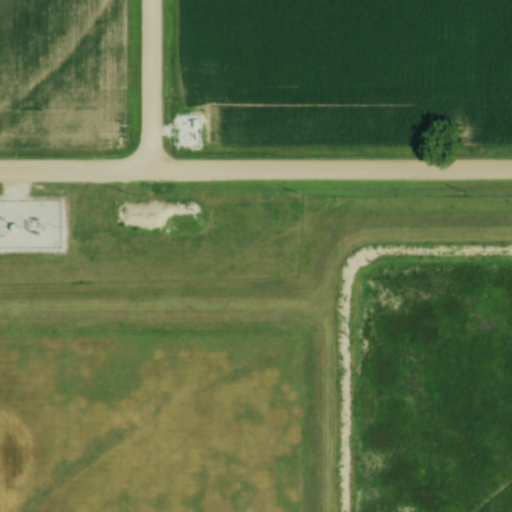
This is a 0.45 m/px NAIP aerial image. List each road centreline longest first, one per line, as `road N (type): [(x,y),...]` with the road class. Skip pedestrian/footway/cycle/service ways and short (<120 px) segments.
road 1 (residential): [(146,169),(511,174)]
road 2 (tertiary): [(146,169),(145,0)]
road 3 (tertiary): [(0,173),(146,169)]
